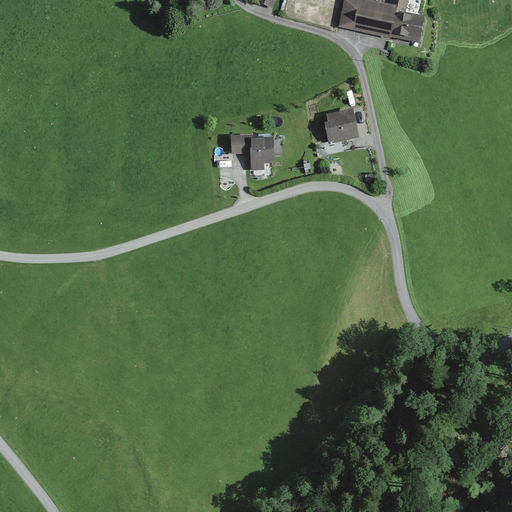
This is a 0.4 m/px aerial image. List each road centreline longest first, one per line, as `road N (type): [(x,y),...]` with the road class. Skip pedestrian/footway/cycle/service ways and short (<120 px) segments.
road 1 (unclassified): [(511,333),(469,345),(428,334),(404,301),(390,227),(379,210),(344,189),(294,192),(85,256),(0,255)]
road 2 (track): [(511,373),(438,424),(362,510)]
